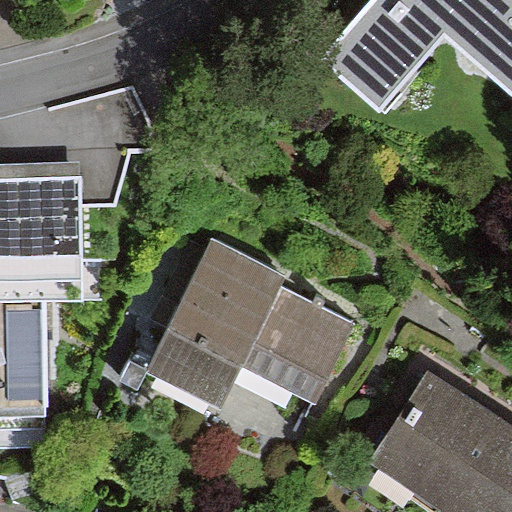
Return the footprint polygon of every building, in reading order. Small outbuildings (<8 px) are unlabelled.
[(511,0),(380,0),(329,64),(385,108),(447,29),(511,80),(511,0)] [(16,191),(0,191),(0,293),(17,293),(16,191)] [(357,314),(205,247),(152,367),(222,398),(238,364),(318,400),(357,314)] [(48,321),(0,323),(0,418),(51,416),(48,321)] [(511,511),(511,424),(427,367),(366,457),(448,511),(511,511)]
